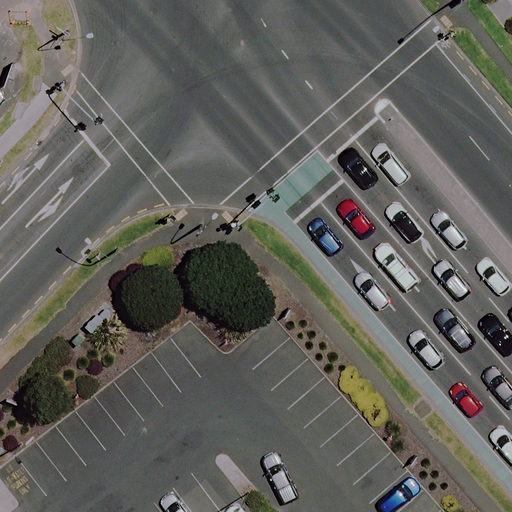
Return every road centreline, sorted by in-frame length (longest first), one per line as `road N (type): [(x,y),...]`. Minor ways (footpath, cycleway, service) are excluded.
road 1 (secondary): [(511,373),(345,181),(193,32)]
road 2 (residential): [(193,32),(108,163),(0,278)]
road 3 (secondary): [(337,0),(511,194)]
